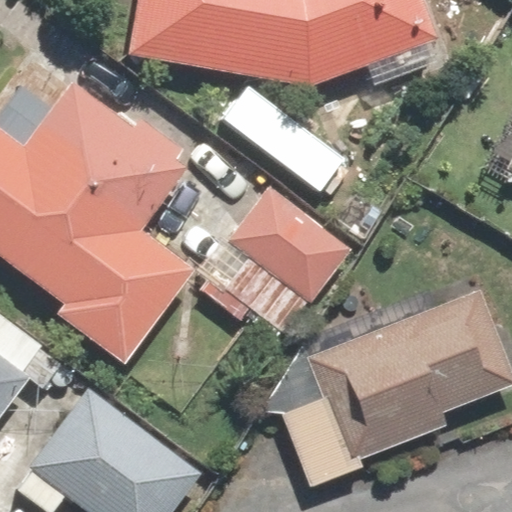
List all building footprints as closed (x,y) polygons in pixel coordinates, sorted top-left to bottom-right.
[(420,0),(131,0),(122,55),(306,88),(436,38),(420,0)] [(0,146),(0,243),(137,353),(191,285),(132,238),(181,177),(69,87),(13,157),(0,146)] [(350,90),(333,119),(383,149),(400,121),(350,90)] [(315,148),(246,95),(214,136),(283,189),(315,148)] [(348,250),(267,185),(219,244),(243,263),(221,291),(289,345),(321,305),(311,296),(348,250)] [(305,347),(345,463),(511,406),(472,290),(305,347)] [(0,417),(21,389),(0,372),(0,417)] [(105,403),(52,475),(101,511),(164,511),(196,470),(105,403)]
